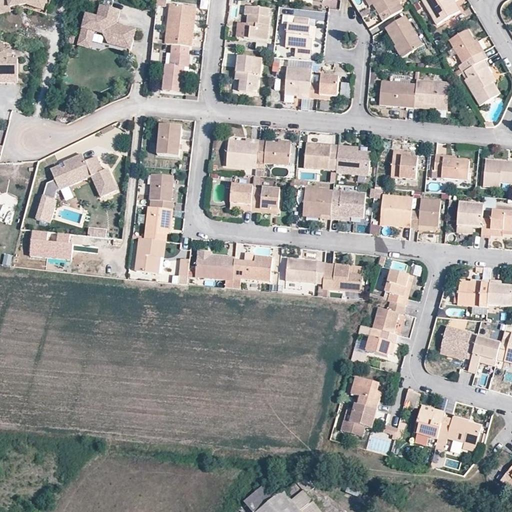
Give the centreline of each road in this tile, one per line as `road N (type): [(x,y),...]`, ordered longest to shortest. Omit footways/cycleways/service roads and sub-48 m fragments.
road 1 (residential): [(208,112),(198,208),(214,230),(446,254)]
road 2 (residential): [(446,254),(418,371),(424,380),(511,405)]
road 3 (residential): [(32,141),(138,106),(208,112)]
road 4 (residential): [(208,112),(357,125)]
road 5 (residential): [(357,125),(504,137)]
